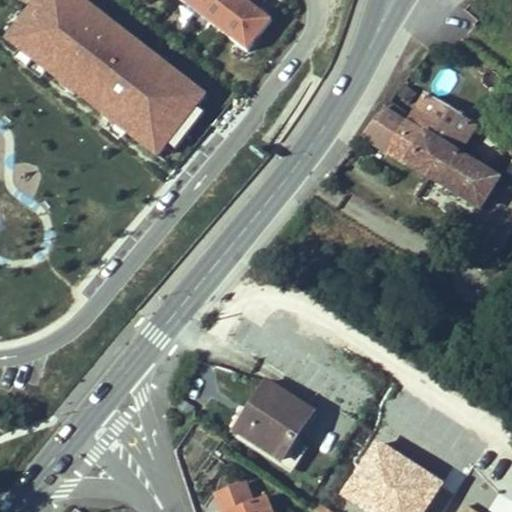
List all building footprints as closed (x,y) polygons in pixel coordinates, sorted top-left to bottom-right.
[(89,0),(38,0),(6,41),(157,159),(209,94),(89,0)] [(268,28),(231,0),(170,0),(244,60),(268,28)] [(384,109),(364,136),(481,211),(491,196),(511,208),(511,189),(461,158),(478,129),(425,95),(405,125),(384,109)] [(253,418),(242,436),(282,462),(314,412),(268,382),(247,414),(253,418)] [(236,432),(242,436),(253,418),(247,414),(236,432)] [(246,482),(215,494),(221,511),(227,511),(254,502),(246,482)] [(254,502),(227,511),(273,511),(267,497),(254,502)] [(332,511),(313,499),(309,507),(316,511),(332,511)]
